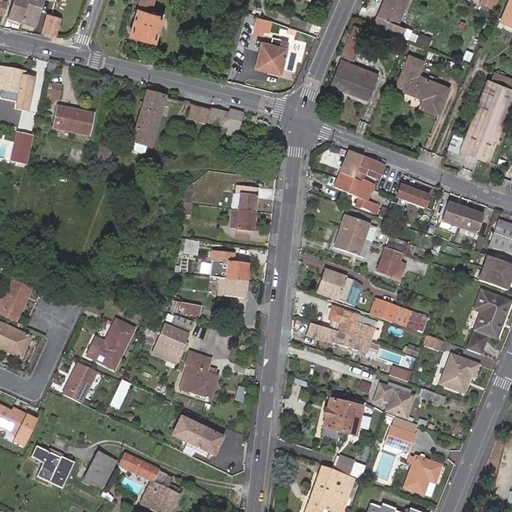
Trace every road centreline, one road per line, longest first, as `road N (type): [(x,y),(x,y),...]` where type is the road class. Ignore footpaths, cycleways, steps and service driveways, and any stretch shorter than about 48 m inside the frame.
road 1 (residential): [(254,511),(302,121)]
road 2 (residential): [(78,56),(255,101),(302,121)]
road 3 (residential): [(302,121),(511,203)]
road 4 (residential): [(449,511),(511,365)]
road 5 (residential): [(302,121),(348,0)]
road 6 (residential): [(0,378),(33,394),(62,329),(56,310)]
